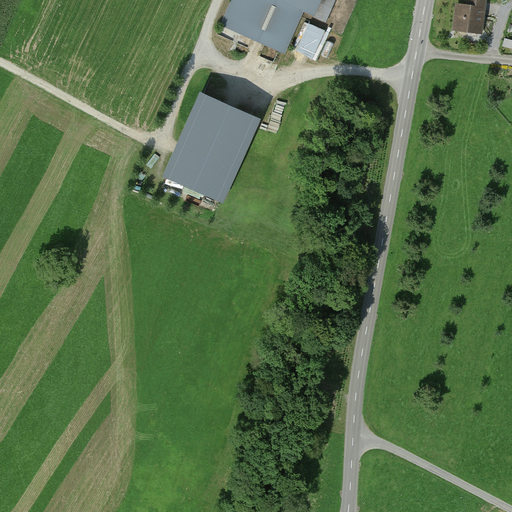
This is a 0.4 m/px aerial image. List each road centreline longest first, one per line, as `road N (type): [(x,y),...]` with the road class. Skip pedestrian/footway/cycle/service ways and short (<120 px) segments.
road 1 (tertiary): [(426,0),(353,428)]
road 2 (track): [(0,61),(161,147)]
road 3 (unclassified): [(353,428),(511,511)]
